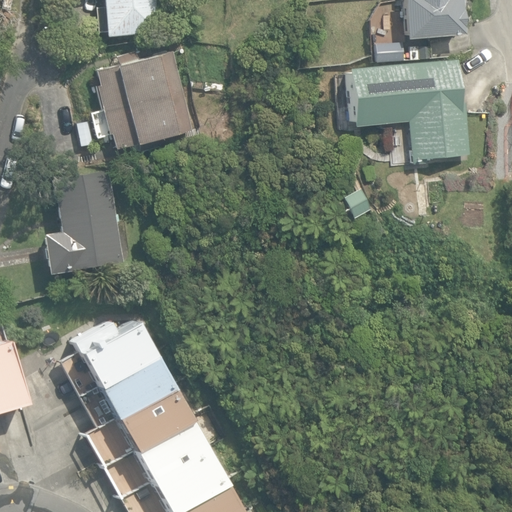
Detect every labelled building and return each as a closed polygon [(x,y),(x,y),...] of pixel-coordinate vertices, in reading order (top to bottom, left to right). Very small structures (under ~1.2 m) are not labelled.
[(105,30),(106,36),(154,32),(152,0),(97,0),(98,6),(92,6),(93,30),(105,30)] [(397,0),(400,39),(457,34),(454,0),(397,0)] [(415,59),(428,58),(427,46),(414,47),(415,59)] [(134,142),(136,151),(156,146),(154,137),(189,129),(170,51),(135,60),(133,51),(113,56),(115,64),(93,69),(97,85),(94,86),(106,133),(108,133),(111,147),(134,142)] [(404,121),(408,164),(421,163),(421,159),(465,156),(461,102),(456,102),(452,59),(344,67),(348,125),(404,121)] [(78,145),(92,143),(87,120),(74,123),(78,145)] [(33,231),(39,272),(117,261),(105,168),(45,176),(54,228),(33,231)] [(148,354),(129,320),(110,330),(105,320),(67,341),(72,350),(54,360),(74,395),(148,354)] [(0,406),(19,402),(0,332),(0,406)] [(91,426),(165,386),(148,354),(74,395),(91,426)] [(96,465),(183,417),(165,386),(91,426),(78,433),(96,465)] [(113,497),(200,450),(183,417),(96,465),(113,497)] [(160,511),(218,481),(200,450),(113,497),(121,511),(160,511)] [(234,511),(218,481),(160,511),(234,511)]
